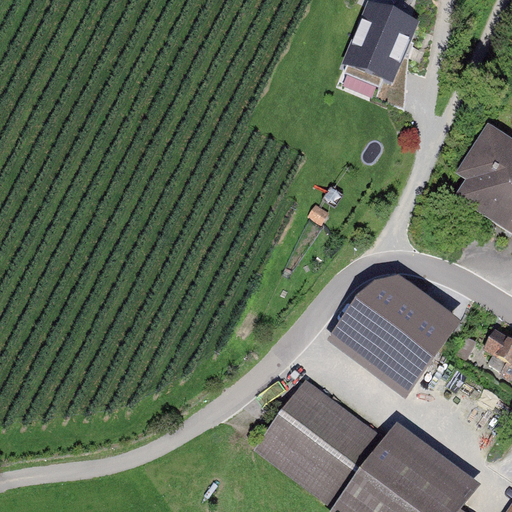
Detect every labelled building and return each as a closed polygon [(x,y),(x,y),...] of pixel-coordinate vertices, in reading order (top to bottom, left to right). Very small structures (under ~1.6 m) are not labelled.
[(425,22),(373,4),(349,71),(402,90),(425,22)] [(511,135),(493,124),(458,177),(472,186),(464,198),(511,229),(511,135)] [(408,405),(463,329),(401,282),(377,289),(357,307),(328,346),(408,405)] [(511,385),(511,326),(510,325),(484,368),(511,385)] [(390,442),(311,386),(264,451),(349,511),(348,511),(511,511),(511,510),(510,511),(478,511),(495,489),(403,423),(390,442)]
